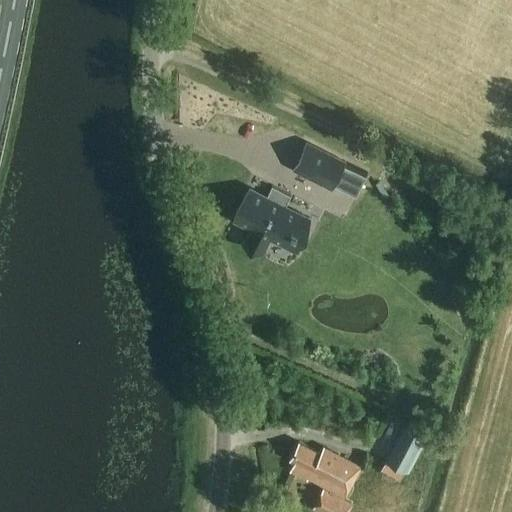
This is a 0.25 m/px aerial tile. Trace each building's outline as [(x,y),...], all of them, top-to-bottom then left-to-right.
[(306,140),(291,169),(331,189),(346,160),(306,140)] [(230,153),(183,150),(182,167),(228,170),(230,153)] [(275,184),(282,172),(266,163),(259,175),(275,184)] [(249,185),(232,220),(248,229),(241,243),(262,254),(270,240),(289,249),(306,214),(285,204),(290,194),(271,185),(266,194),(249,185)] [(402,424),(385,459),(408,471),(426,436),(402,424)] [(323,447),(320,453),(299,442),(291,459),(295,461),(290,471),(308,480),(309,477),(332,489),(330,492),(323,489),(314,507),(324,511),(347,511),(352,503),(335,495),(336,491),(346,495),(361,465),(323,447)] [(273,456),(268,465),(285,475),(291,465),(273,456)] [(292,496),(284,511),(313,511),(315,509),(312,508),(320,492),(263,466),(256,480),(292,496)]
